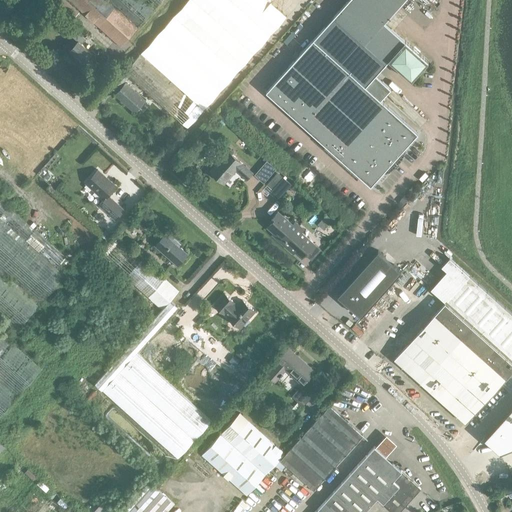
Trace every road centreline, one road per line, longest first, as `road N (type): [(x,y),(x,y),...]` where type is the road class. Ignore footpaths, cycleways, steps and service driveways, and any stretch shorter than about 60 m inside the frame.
road 1 (unclassified): [(486,511),(444,447),(395,395),(1,40)]
road 2 (unknown): [(395,395),(383,425),(304,511)]
